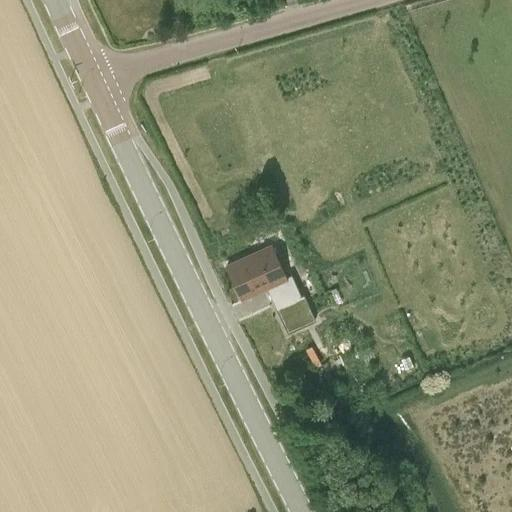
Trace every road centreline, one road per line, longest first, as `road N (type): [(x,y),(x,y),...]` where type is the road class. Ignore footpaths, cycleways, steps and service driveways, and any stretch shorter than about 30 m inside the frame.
road 1 (secondary): [(301,511),(90,76)]
road 2 (tertiary): [(90,76),(370,0)]
